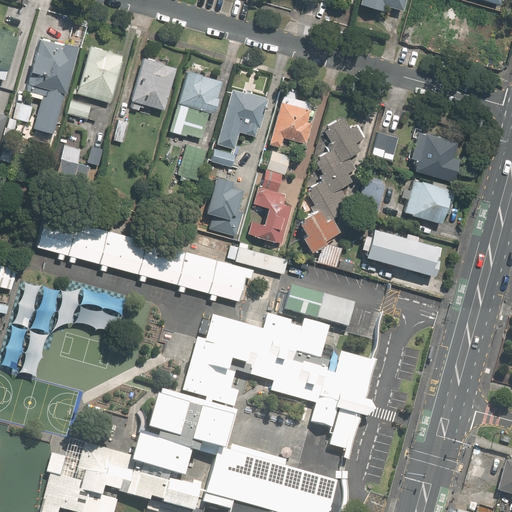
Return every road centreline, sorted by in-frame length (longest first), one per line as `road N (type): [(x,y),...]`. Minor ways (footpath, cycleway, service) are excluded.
road 1 (residential): [(132,0),(511,107)]
road 2 (primary): [(511,181),(450,402)]
